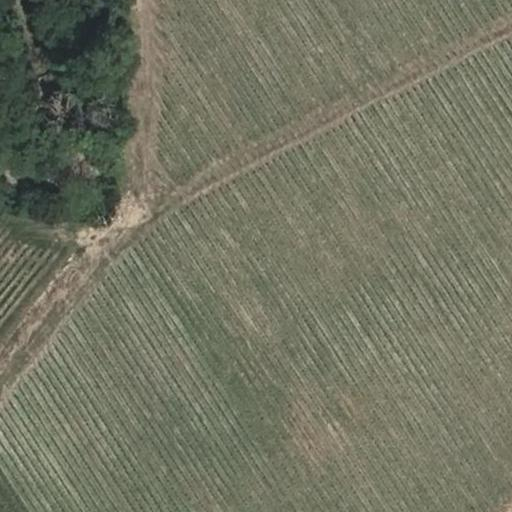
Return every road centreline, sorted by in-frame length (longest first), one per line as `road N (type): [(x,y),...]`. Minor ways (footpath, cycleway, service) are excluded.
road 1 (track): [(0,373),(144,201),(511,18)]
road 2 (track): [(141,0),(144,201)]
